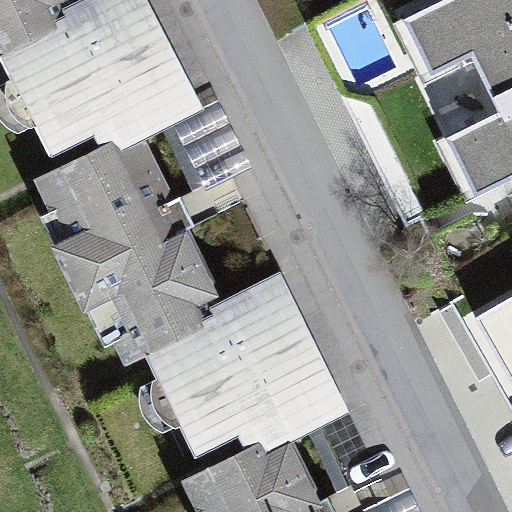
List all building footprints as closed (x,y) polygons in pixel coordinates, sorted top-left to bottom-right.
[(46,25),(0,46),(0,77),(33,151),(80,133),(83,144),(97,138),(107,156),(198,109),(143,0),(71,0),(54,8),(46,25)] [(0,0),(0,46),(46,25),(40,7),(47,0),(0,0)] [(511,0),(465,0),(396,33),(479,207),(511,191),(511,0)] [(83,144),(21,174),(112,361),(191,318),(185,304),(211,292),(175,226),(151,235),(107,156),(97,138),(83,144)] [(191,318),(132,351),(180,454),(226,430),(235,449),(252,440),(257,453),(281,443),(346,416),(274,271),(191,318)] [(511,310),(492,320),(511,360),(511,310)] [(235,449),(169,480),(185,511),(316,511),(281,443),(257,453),(252,440),(235,449)]
